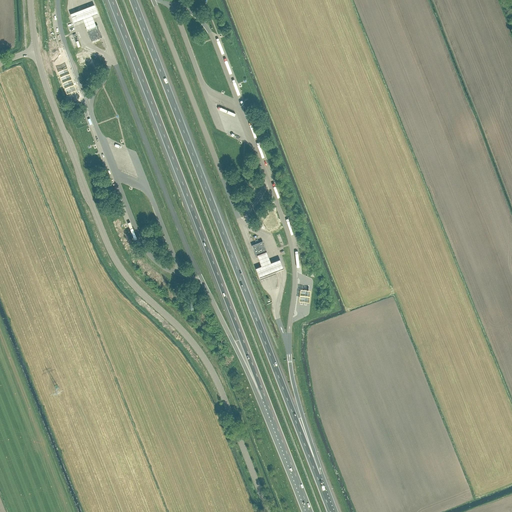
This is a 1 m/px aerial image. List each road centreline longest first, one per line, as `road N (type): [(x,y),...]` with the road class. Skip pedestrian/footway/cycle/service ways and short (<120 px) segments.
road 1 (tertiary): [(268,511),(205,359),(135,286),(107,243),(36,50)]
road 2 (motorway): [(316,476),(133,0)]
road 3 (motorway): [(111,0),(273,419)]
road 4 (motorway): [(202,282),(273,419)]
road 5 (motorway): [(316,476),(288,350)]
